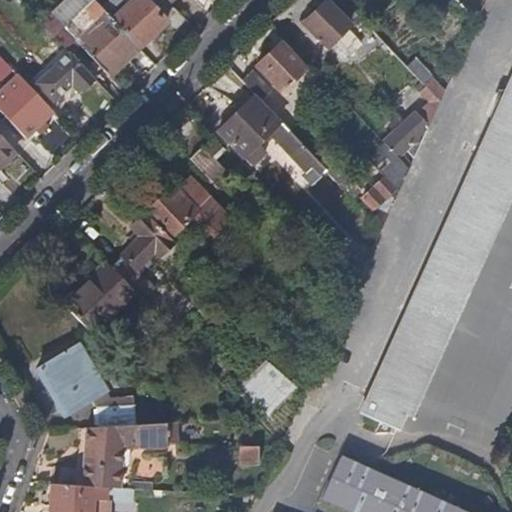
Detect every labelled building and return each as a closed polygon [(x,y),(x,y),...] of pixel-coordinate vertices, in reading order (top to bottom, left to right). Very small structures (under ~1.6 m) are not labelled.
[(162,20),(148,5),(143,0),(128,0),(121,7),(110,18),(121,30),(136,46),(149,34),(162,20)] [(346,23),(341,18),(336,12),(329,5),(324,0),(318,7),(304,20),(301,23),(311,33),(324,47),(335,36),(347,24),(346,23)] [(356,14),(342,0),(324,0),(329,5),(336,12),(341,18),(346,23),(356,14)] [(136,46),(121,30),(110,18),(103,11),(88,25),(73,40),(87,54),(106,74),(119,62),(136,46)] [(370,35),(362,27),(357,22),(351,28),(358,36),(364,42),(370,35)] [(412,58),(392,37),(384,44),(405,66),(412,58)] [(302,68),(279,42),(255,64),(279,90),(302,68)] [(91,76),(76,60),(68,52),(54,66),(35,83),(51,100),(69,83),(77,91),(91,76)] [(429,78),(420,67),(412,58),(405,66),(417,80),(422,85),(429,78)] [(268,89),(250,69),(241,78),(259,98),(268,89)] [(22,82),(10,70),(3,77),(15,89),(22,82)] [(511,72),(504,90),(489,122),(475,154),(459,191),(443,225),(426,263),(405,309),(390,343),(375,376),(359,411),(373,418),(394,427),(399,417),(402,411),(408,414),(414,399),(425,374),(443,334),(461,294),(477,259),(491,227),(508,190),(511,180),(511,72)] [(437,86),(429,78),(422,85),(430,94),(437,86)] [(425,126),(436,101),(431,95),(430,94),(422,85),(417,80),(412,86),(426,100),(411,114),(416,118),(420,123),(425,126)] [(49,111),(22,82),(15,89),(6,98),(0,103),(0,112),(2,114),(13,124),(24,136),(33,127),(49,111)] [(436,101),(441,91),(437,86),(430,94),(431,95),(436,101)] [(304,149),(272,114),(267,109),(266,110),(252,96),(251,96),(216,129),(243,155),(265,132),(302,171),(309,164),(319,174),(324,169),(304,149)] [(411,157),(425,126),(420,123),(416,118),(411,114),(405,120),(401,125),(394,118),(390,122),(387,126),(392,132),(381,143),(384,145),(389,150),(395,157),(402,148),(411,157)] [(0,160),(12,149),(4,141),(0,136),(0,160)] [(396,189),(406,168),(395,157),(389,150),(384,145),(372,157),(376,162),(386,173),(385,175),(383,177),(394,188),(396,189)] [(411,157),(402,148),(395,157),(406,168),(411,157)] [(225,172),(212,160),(202,150),(189,162),(200,173),(212,186),(225,172)] [(319,174),(309,164),(302,171),(301,173),(311,182),(319,174)] [(375,207),(394,188),(383,177),(379,181),(367,193),(360,199),(371,211),(375,207)] [(227,221),(214,208),(197,191),(186,180),(175,191),(170,186),(157,199),(143,211),(167,237),(178,226),(187,235),(200,247),(215,233),(227,221)] [(385,212),(396,189),(394,188),(375,207),(385,212)] [(167,237),(143,211),(129,225),(138,235),(131,242),(145,256),(152,249),(157,255),(171,241),(167,237)] [(145,256),(131,242),(120,253),(134,267),(145,256)] [(134,267),(120,253),(108,265),(128,286),(141,274),(134,267)] [(197,268),(182,253),(176,261),(190,275),(197,268)] [(120,302),(132,290),(128,286),(108,265),(104,260),(84,280),(69,295),(61,303),(75,318),(89,333),(102,320),(120,302)] [(298,295),(307,285),(304,282),(294,291),(298,295)] [(98,384),(73,344),(57,355),(37,367),(47,384),(64,413),(76,405),(90,397),(101,390),(98,384)] [(111,406),(101,390),(90,397),(96,407),(111,406)] [(130,423),(130,405),(111,406),(96,407),(95,407),(95,426),(97,426),(130,423)] [(142,423),(141,405),(130,405),(130,423),(131,423),(142,423)] [(164,445),(164,421),(142,423),(131,423),(130,423),(97,426),(95,426),(84,427),(81,464),(52,463),(51,483),(66,484),(111,486),(117,486),(118,464),(120,447),(137,447),(164,445)] [(255,464),(256,447),(239,447),(239,464),(255,464)] [(460,511),(417,492),(382,476),(339,457),(326,485),(321,496),(349,509),(355,511),(460,511)] [(101,511),(103,497),(115,497),(132,498),(133,487),(117,486),(111,486),(66,484),(51,483),(49,483),(47,511),(101,511)]
